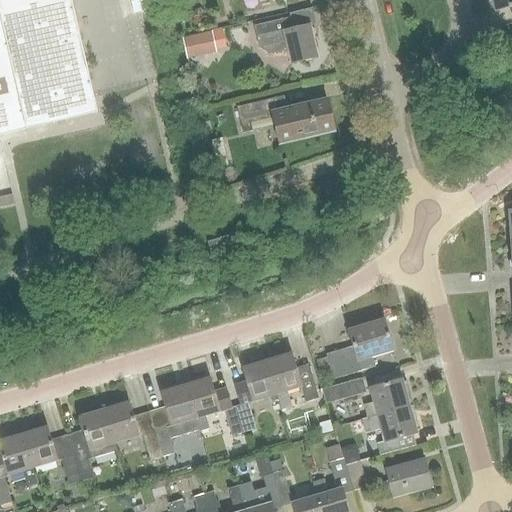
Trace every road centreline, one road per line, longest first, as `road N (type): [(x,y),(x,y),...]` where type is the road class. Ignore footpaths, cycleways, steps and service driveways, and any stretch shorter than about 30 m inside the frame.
road 1 (residential): [(0,404),(273,324),(350,288),(418,242)]
road 2 (residential): [(489,508),(418,242)]
road 3 (residential): [(418,242),(384,95)]
road 4 (residential): [(384,95),(451,51),(453,0)]
